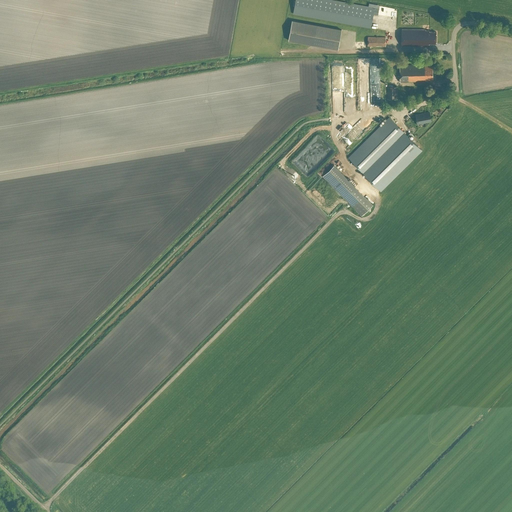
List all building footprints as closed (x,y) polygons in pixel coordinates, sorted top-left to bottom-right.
[(379,8),(335,0),(295,0),(294,0),(293,6),(294,6),(293,13),(370,28),(373,14),(378,15),(379,8)] [(342,29),(292,20),(288,40),(338,49),(342,29)] [(436,43),(436,32),(429,32),(429,30),(425,30),(425,29),(400,29),(400,46),(429,46),(429,43),(436,43)] [(385,37),(368,36),(367,46),(385,47),(385,37)] [(400,82),(433,81),(432,65),(426,66),(426,65),(399,66),(400,82)] [(395,99),(397,99),(397,87),(387,87),(388,99),(390,99),(390,102),(395,102),(395,99)] [(429,112),(416,115),(417,124),(431,121),(429,112)] [(349,158),(381,191),(422,150),(389,117),(349,158)] [(362,215),(373,205),(334,165),(323,176),(362,215)]
